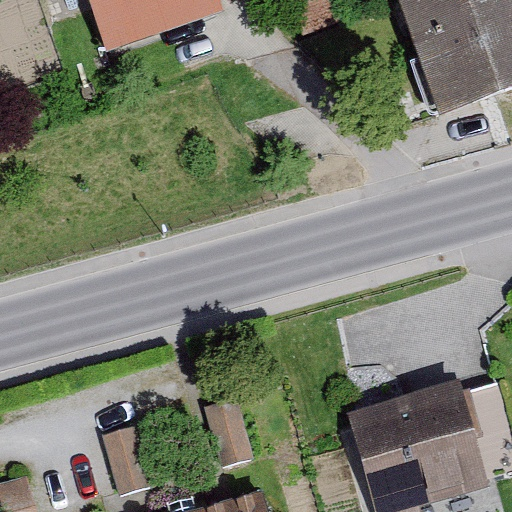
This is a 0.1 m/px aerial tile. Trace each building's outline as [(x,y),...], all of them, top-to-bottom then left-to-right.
[(219,0),(86,0),(107,55),(225,13),(219,0)] [(511,0),(429,0),(399,11),(440,126),(511,100),(511,0)] [(461,390),(346,421),(371,511),(423,511),(489,494),(461,390)] [(252,449),(239,397),(200,407),(213,459),(252,449)] [(165,478),(151,417),(102,429),(116,489),(165,478)] [(40,511),(34,482),(0,489),(0,511),(40,511)] [(267,511),(264,495),(189,511),(267,511)]
